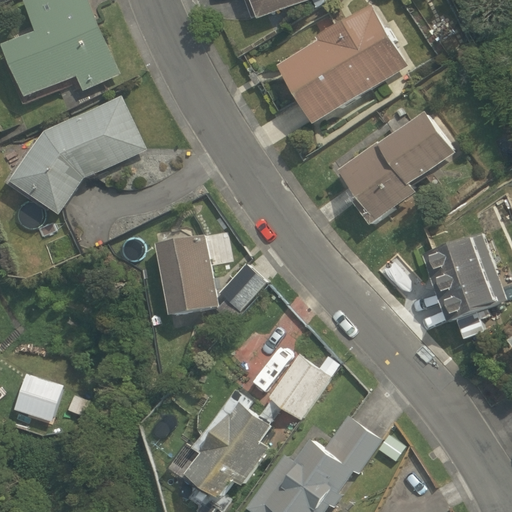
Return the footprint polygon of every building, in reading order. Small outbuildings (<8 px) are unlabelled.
[(92,0),(24,0),(37,30),(5,44),(27,96),(78,75),(85,91),(124,74),(92,0)] [(313,0),(243,0),(252,23),(313,0)] [(411,66),(371,4),(279,61),(318,124),(411,66)] [(47,130),(12,179),(62,214),(88,177),(150,148),(124,95),(47,130)] [(369,226),(431,183),(425,174),(454,153),(426,112),(343,170),(356,187),(347,194),(369,226)] [(432,276),(449,327),(461,323),(467,343),(494,334),(487,314),(507,308),(482,232),(431,250),(439,273),(432,276)] [(220,304),(207,233),(159,242),(172,313),(220,304)] [(242,311),(268,282),(247,264),(221,293),(242,311)] [(321,367),(301,353),(271,397),(273,399),(284,406),(303,420),(334,376),(321,367)] [(321,367),(334,376),(342,365),(329,356),(321,367)] [(65,386),(28,374),(17,409),(53,421),(65,386)] [(284,406),(273,399),(261,415),(251,408),(256,401),(238,389),(194,446),(202,452),(187,471),(221,496),(233,479),(243,485),(271,447),(262,440),(274,424),(273,423),(284,406)] [(350,415),(326,450),(355,470),(361,473),(385,440),(350,415)] [(291,457),(287,455),(248,507),(254,511),(325,511),(330,505),(336,508),(345,495),(340,492),(355,470),(326,450),(311,439),(299,457),(294,453),(291,457)] [(381,464),(373,458),(363,472),(371,477),(381,464)]
